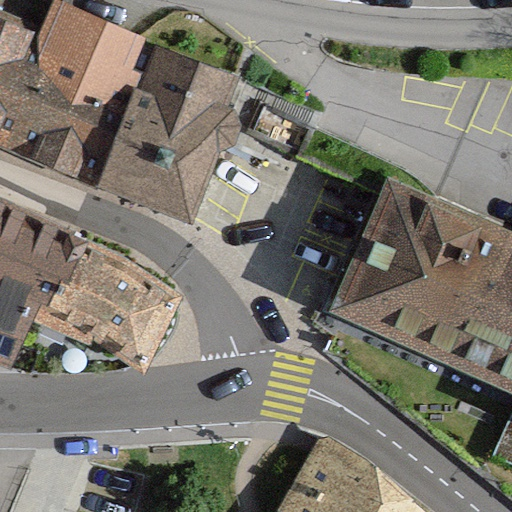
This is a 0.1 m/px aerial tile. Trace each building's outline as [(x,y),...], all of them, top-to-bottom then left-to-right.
[(0,133),(87,168),(140,34),(59,2),(49,27),(0,8),(0,133)] [(235,78),(140,34),(87,168),(188,210),(218,124),(235,78)] [(511,234),(438,205),(392,186),(387,199),(344,302),(511,371),(511,234)] [(0,253),(0,321),(33,335),(75,232),(18,209),(0,253)] [(146,355),(178,290),(89,247),(58,313),(146,355)] [(415,511),(319,443),(287,511),(415,511)]
